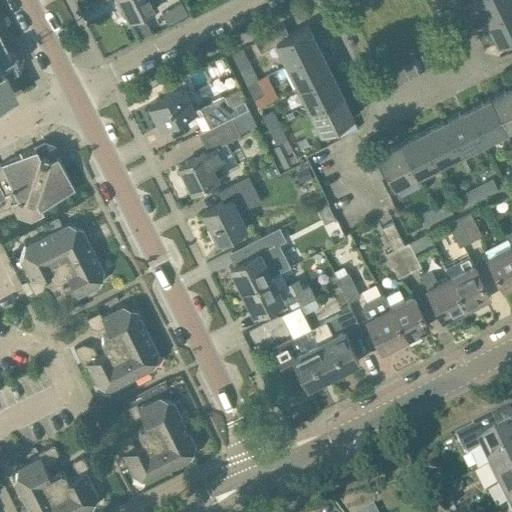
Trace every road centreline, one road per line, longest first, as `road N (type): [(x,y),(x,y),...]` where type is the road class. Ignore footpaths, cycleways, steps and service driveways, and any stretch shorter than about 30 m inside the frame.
road 1 (residential): [(264,478),(75,96)]
road 2 (secondary): [(264,478),(511,351)]
road 3 (residential): [(265,0),(75,96)]
road 4 (residential): [(375,118),(320,0)]
